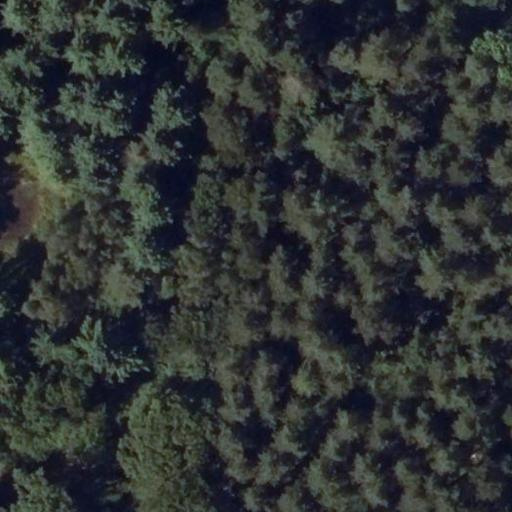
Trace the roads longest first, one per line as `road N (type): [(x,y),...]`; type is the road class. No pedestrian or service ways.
road 1 (track): [(234,0),(433,304),(511,476)]
road 2 (track): [(511,176),(433,304),(279,511)]
